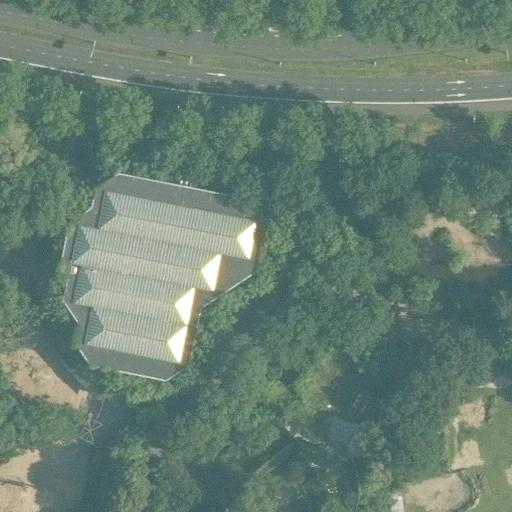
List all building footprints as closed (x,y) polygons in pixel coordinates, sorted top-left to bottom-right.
[(164,176),(119,169),(111,174),(102,179),(97,182),(97,185),(95,191),(94,196),(93,200),(71,215),(67,214),(57,259),(60,260),(60,263),(67,274),(65,282),(63,292),(77,315),(74,336),(90,360),(164,375),(187,360),(197,318),(200,317),(202,309),(216,312),(218,303),(214,294),(218,292),(223,289),(227,286),(257,267),(265,231),(268,220),(253,196),(164,176)] [(363,415),(379,384),(378,375),(360,366),(361,361),(354,355),(352,349),(343,348),(341,345),(334,342),(327,344),(321,342),(316,343),(312,346),(269,341),(260,346),(254,355),(254,363),(247,370),(245,374),(247,377),(250,377),(255,381),(255,384),(259,386),(269,402),(275,415),(277,433),(292,437),(297,438),(299,435),(301,438),(303,439),(309,442),(313,444),(319,442),(323,443),(326,439),(347,447),(368,418),(363,415)] [(411,377),(417,394),(431,389),(425,372),(411,377)] [(392,383),(377,412),(390,419),(394,421),(409,392),(392,383)] [(372,415),(368,418),(347,447),(358,457),(387,446),(372,415)] [(404,511),(403,492),(388,493),(390,511),(404,511)]
